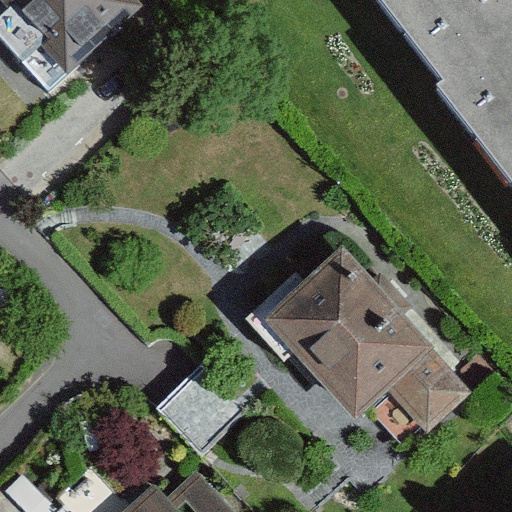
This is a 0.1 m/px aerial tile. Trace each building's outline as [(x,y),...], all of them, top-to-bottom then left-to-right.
[(0,0),(65,70),(130,11),(120,0),(0,0)] [(511,0),(374,0),(445,90),(438,96),(511,190),(511,0)] [(284,369),(296,358),(356,424),(391,392),(429,433),(466,399),(342,262),(309,291),(299,280),(247,327),(284,369)] [(156,409),(196,452),(249,403),(208,360),(156,409)] [(228,511),(202,484),(172,511),(171,511),(157,497),(141,511),(228,511)]
